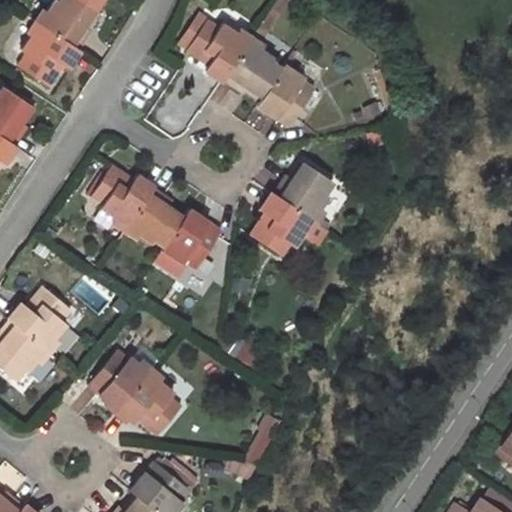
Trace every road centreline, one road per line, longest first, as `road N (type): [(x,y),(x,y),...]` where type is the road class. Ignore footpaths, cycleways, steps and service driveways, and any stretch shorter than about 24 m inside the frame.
road 1 (unclassified): [(391,511),(511,328)]
road 2 (residential): [(95,110),(0,250)]
road 3 (residential): [(219,183),(243,170),(241,134),(224,125),(205,128),(192,143),(191,162)]
road 4 (residential): [(70,488),(95,475),(100,457),(92,439),(75,430),(56,433),(41,457)]
road 5 (residential): [(164,0),(95,110)]
